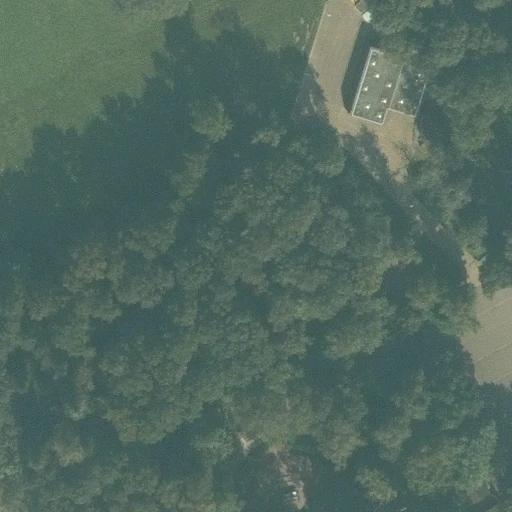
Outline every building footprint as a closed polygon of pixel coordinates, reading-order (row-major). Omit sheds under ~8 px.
[(349,110),(386,121),(391,106),(415,113),(436,46),(405,36),(400,52),(393,49),(369,42),(349,110)] [(422,112),(421,135),(431,135),(432,112),(422,112)] [(350,342),(359,360),(362,366),(373,359),(361,336),(367,333),(361,323),(350,329),(355,340),(350,342)] [(237,384),(220,394),(225,403),(243,392),(237,384)] [(445,464),(461,453),(466,450),(455,434),(434,447),(445,464)] [(485,489),(461,453),(445,464),(469,500),(485,489)] [(408,454),(373,478),(382,491),(394,509),(429,486),(413,462),(408,454)] [(446,483),(401,511),(452,511),(461,506),(446,483)] [(504,511),(497,500),(477,511),(504,511)]
